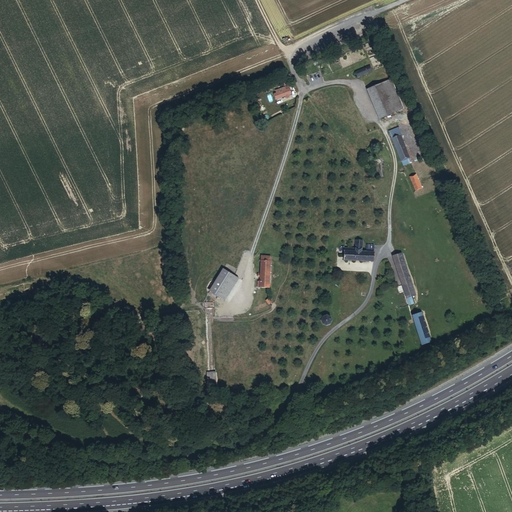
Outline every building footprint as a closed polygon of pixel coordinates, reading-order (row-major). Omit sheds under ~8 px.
[(372,62),(361,66),(362,69),(366,67),(370,66),(372,71),(375,70),(372,62)] [(358,77),(368,73),(366,67),(362,69),(355,72),(358,77)] [(388,81),(372,88),(384,117),(400,110),(388,81)] [(289,88),(278,92),(280,98),(291,94),(289,88)] [(384,117),(372,88),(368,89),(380,118),(384,117)] [(389,131),(392,139),(400,136),(402,135),(399,128),(389,131)] [(400,136),(392,139),(403,165),(408,163),(407,159),(409,158),(400,136)] [(416,175),(410,177),(416,191),(422,188),(416,175)] [(362,242),(351,242),(351,249),(341,249),(341,254),(345,254),(344,261),(374,262),(374,253),(368,253),(362,253),(362,242)] [(415,296),(402,254),(393,257),(409,306),(414,304),(412,298),(415,296)] [(273,256),(263,256),(261,282),(260,281),(260,288),(270,289),(273,256)] [(240,280),(225,271),(212,292),(228,301),(240,280)] [(421,313),(412,316),(422,346),(431,343),(421,313)] [(330,322),(331,321),(330,320),(330,318),(329,318),(328,317),(327,316),(326,316),(325,316),(324,317),(323,318),(322,318),(321,319),(321,321),(321,322),(321,323),(322,324),(323,325),(324,325),(325,326),(326,326),(328,325),(329,325),(329,324),(330,323),(330,322)] [(215,372),(207,373),(208,385),(216,384),(215,372)]
